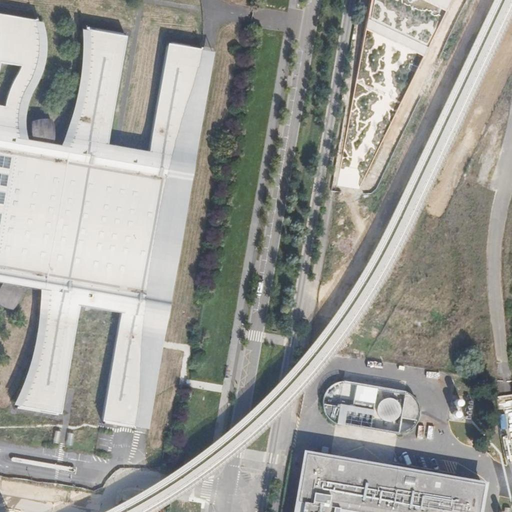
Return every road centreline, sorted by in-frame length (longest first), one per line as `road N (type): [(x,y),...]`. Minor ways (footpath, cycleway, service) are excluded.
road 1 (secondary): [(313,0),(221,511)]
road 2 (secondary): [(261,511),(350,0)]
